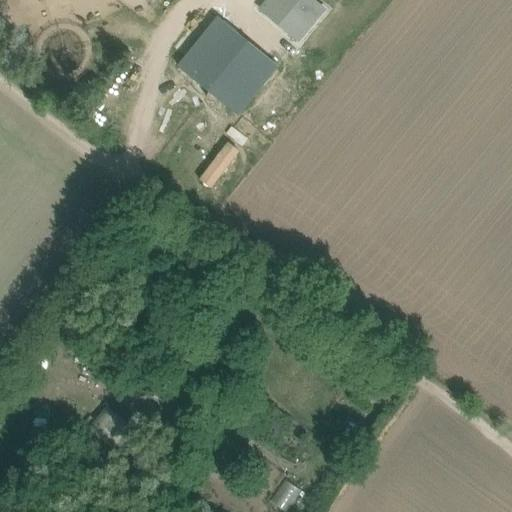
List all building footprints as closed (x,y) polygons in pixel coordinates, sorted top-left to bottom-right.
[(178,0),(163,0),(173,10),(181,3),(178,0)] [(313,0),(264,0),(257,8),(297,43),(325,10),(313,0)] [(228,30),(213,48),(191,74),(213,90),(240,112),(274,67),(228,30)] [(238,140),(221,160),(203,182),(215,191),(249,149),(238,140)] [(197,380),(215,356),(195,341),(177,365),(197,380)] [(85,351),(81,362),(86,364),(85,368),(93,371),(94,366),(100,368),(104,357),(85,351)] [(99,435),(120,453),(139,431),(118,413),(99,435)] [(296,484),(278,501),(289,511),(298,511),(311,500),(296,484)]
